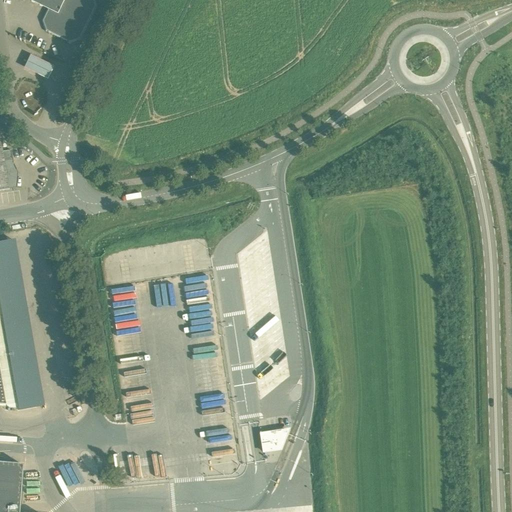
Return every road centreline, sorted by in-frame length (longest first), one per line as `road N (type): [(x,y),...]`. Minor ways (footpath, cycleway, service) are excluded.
road 1 (tertiary): [(466,142),(490,259),(499,511)]
road 2 (tertiary): [(75,195),(100,205),(194,186),(294,147),(352,111)]
road 3 (unknown): [(191,500),(165,322)]
road 4 (tertiary): [(67,141),(131,0)]
road 5 (unclassified): [(67,141),(42,136),(10,108),(0,48)]
